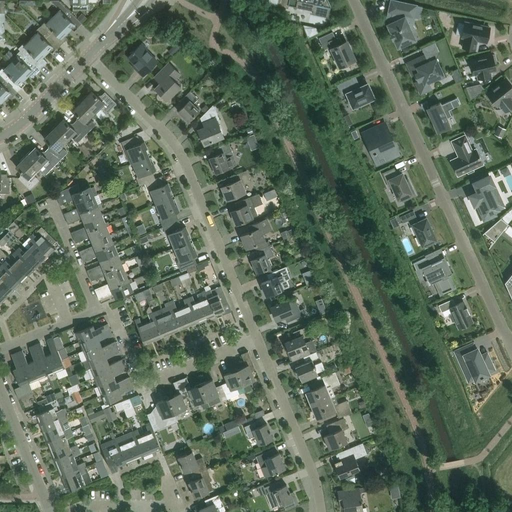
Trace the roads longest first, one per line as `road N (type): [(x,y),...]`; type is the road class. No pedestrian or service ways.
road 1 (residential): [(353,0),(511,346)]
road 2 (residential): [(256,339),(177,146),(87,57)]
road 3 (residential): [(0,348),(93,307),(50,199)]
road 4 (residential): [(321,511),(256,339)]
road 5 (residential): [(49,511),(0,387)]
road 6 (residential): [(141,386),(256,339)]
road 7 (tertiary): [(0,140),(87,57)]
